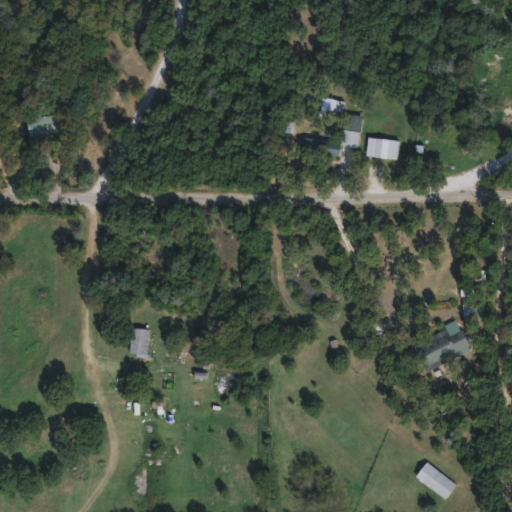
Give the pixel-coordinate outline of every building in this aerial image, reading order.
[(30,137),(28,109),(40,108),(40,114),(62,113),(64,134),(30,137)] [(360,131),(343,129),(346,112),(363,115),(360,131)] [(342,143),(338,156),(303,148),(307,134),(342,143)] [(366,157),(367,134),(401,136),(400,158),(366,157)] [(482,317),(464,317),(464,303),(482,303),(482,317)] [(130,355),(130,326),(149,327),(148,355),(130,355)] [(449,334),(463,328),(471,347),(425,367),(414,343),(446,329),(449,334)] [(11,440),(43,428),(49,446),(17,457),(11,440)] [(445,497),(435,490),(446,476),(456,484),(445,497)]
